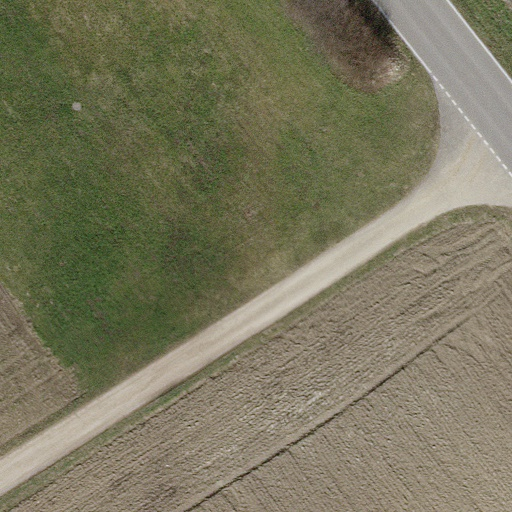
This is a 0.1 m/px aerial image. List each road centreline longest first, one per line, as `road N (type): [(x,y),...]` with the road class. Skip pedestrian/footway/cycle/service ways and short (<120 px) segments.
road 1 (track): [(511,148),(0,476)]
road 2 (tertiary): [(511,128),(410,0)]
